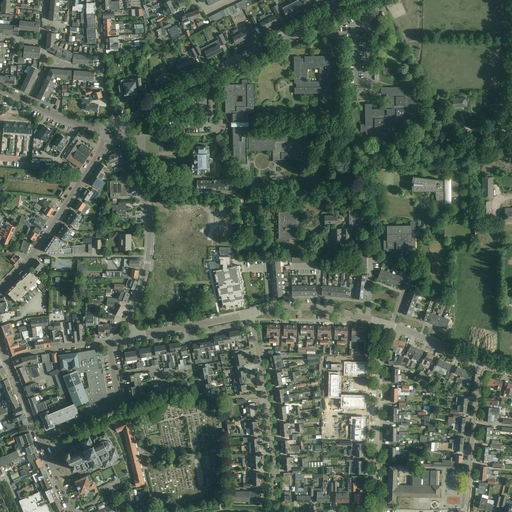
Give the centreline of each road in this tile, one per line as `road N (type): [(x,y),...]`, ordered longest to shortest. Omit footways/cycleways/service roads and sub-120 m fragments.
road 1 (unknown): [(241,195),(360,193),(368,157),(511,134)]
road 2 (tertiary): [(119,127),(333,14)]
road 3 (residential): [(272,511),(249,314)]
road 4 (residential): [(375,511),(379,321)]
road 5 (tertiary): [(0,287),(41,242),(107,140)]
road 6 (residential): [(133,335),(129,311),(144,280),(149,240),(140,189)]
road 7 (residential): [(467,511),(480,364)]
road 8 (residential): [(379,321),(316,307),(249,314)]
